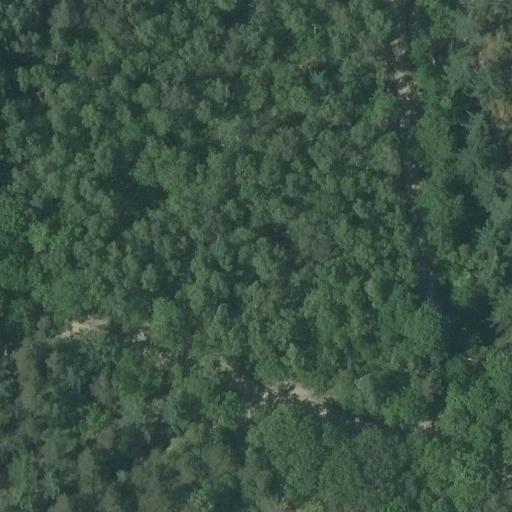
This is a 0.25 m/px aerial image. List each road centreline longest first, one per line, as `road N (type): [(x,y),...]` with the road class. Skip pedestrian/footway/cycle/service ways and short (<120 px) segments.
road 1 (track): [(0,309),(422,452),(511,492)]
road 2 (track): [(422,452),(443,352),(441,313),(415,225),(399,0)]
